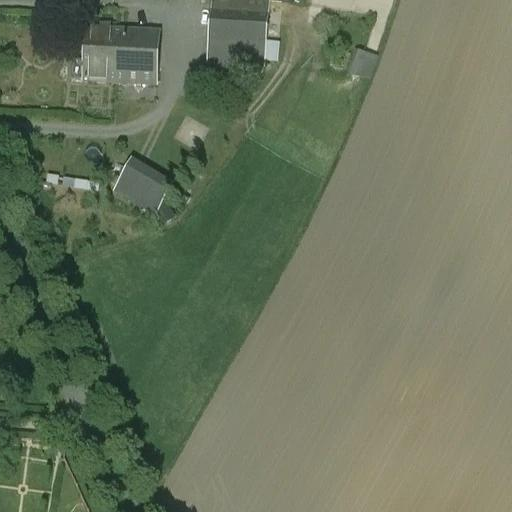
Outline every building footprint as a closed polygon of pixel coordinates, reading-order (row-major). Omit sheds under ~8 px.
[(268,14),(237,11),(238,0),(213,0),(207,66),(263,70),(268,14)] [(122,35),(86,33),(84,65),(73,64),(72,82),(119,85),(122,35)] [(160,37),(122,35),(119,85),(157,87),(160,37)] [(356,52),(351,77),(376,82),(381,57),(356,52)] [(132,162),(112,194),(154,220),(174,188),(132,162)]
